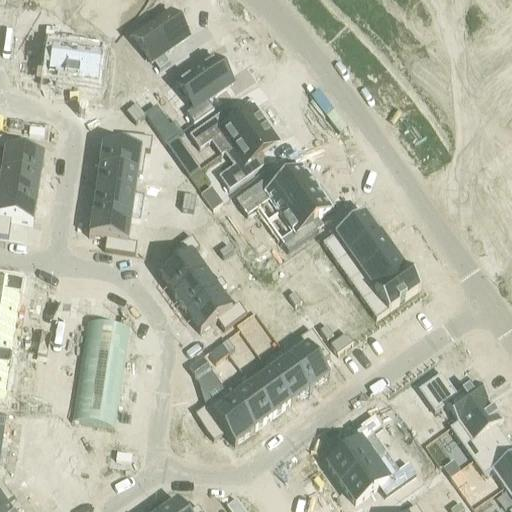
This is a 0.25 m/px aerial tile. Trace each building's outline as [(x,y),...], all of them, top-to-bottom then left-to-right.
[(86,0),(88,1),(79,13),(114,40),(144,1),(142,0),(86,0)] [(353,0),(362,13),(379,0),(353,0)] [(402,0),(379,0),(362,13),(373,28),(406,5),(402,0)] [(406,5),(373,28),(384,44),(417,21),(406,5)] [(188,40),(169,14),(132,40),(150,66),(152,65),(158,74),(169,66),(163,57),(188,40)] [(417,21),(384,44),(395,60),(428,37),(417,21)] [(44,29),(39,67),(51,69),(49,79),(63,81),(63,83),(77,85),(77,83),(94,85),(98,59),(74,56),(75,49),(56,46),(58,31),(44,29)] [(428,37),(395,60),(406,75),(439,52),(428,37)] [(439,52),(406,75),(417,91),(450,68),(439,52)] [(206,103),(232,85),(213,59),(174,87),(192,112),(185,117),(193,128),(213,113),(206,103)] [(450,68),(417,91),(428,107),(461,84),(450,68)] [(145,120),(135,107),(125,114),(135,127),(145,120)] [(228,111),(189,139),(199,153),(210,145),(219,159),(264,128),(251,110),(235,121),(228,111)] [(181,136),(174,126),(157,138),(164,148),(181,136)] [(29,127),(28,136),(43,138),(44,129),(29,127)] [(264,128),(219,159),(220,160),(223,157),(232,170),(218,180),(228,194),(267,167),(260,157),(276,145),(264,128)] [(101,148),(98,170),(141,177),(144,155),(149,156),(151,141),(120,137),(119,149),(101,147),(101,148)] [(0,173),(0,174),(39,180),(42,158),(43,158),(43,157),(26,154),(27,142),(0,138),(0,151),(4,152),(1,173),(0,173)] [(165,148),(179,168),(189,161),(175,141),(165,148)] [(276,175),(234,204),(246,220),(247,219),(246,218),(255,212),(267,203),(278,218),(320,188),(319,188),(316,190),(301,168),(300,169),(301,171),(282,184),(276,175)] [(98,172),(95,193),(143,200),(143,199),(133,198),(136,177),(141,178),(141,177),(98,170),(97,172),(98,172)] [(511,207),(487,172),(465,187),(500,236),(511,227),(511,207)] [(0,197),(35,203),(38,181),(39,181),(39,180),(0,174),(0,197)] [(320,188),(278,218),(291,238),(281,245),(280,244),(279,245),(287,256),(318,234),(312,226),(330,213),(331,214),(332,213),(331,212),(335,210),(320,188)] [(217,201),(210,191),(200,198),(207,208),(217,201)] [(91,215),(139,223),(143,200),(95,193),(92,215),(91,215)] [(0,238),(8,240),(8,239),(10,223),(32,226),(35,203),(0,197),(0,238)] [(183,198),(182,206),(194,208),(195,200),(183,198)] [(180,214),(192,215),(194,208),(182,206),(180,214)] [(224,211),(214,218),(223,231),(232,224),(224,211)] [(88,238),(88,239),(105,242),(103,253),(103,254),(134,259),(134,257),(136,244),(127,243),(130,222),(139,224),(139,223),(91,215),(91,216),(88,238)] [(364,217),(322,247),(336,267),(378,236),(364,217)] [(378,236),(336,267),(348,285),(392,255),(378,236)] [(175,266),(158,278),(172,298),(204,275),(191,257),(199,252),(191,240),(188,242),(168,256),(175,266)] [(218,255),(223,262),(232,255),(228,248),(218,255)] [(392,255),(348,285),(362,304),(405,273),(392,255)] [(405,273),(362,304),(375,323),(419,293),(405,273)] [(204,275),(172,298),(173,299),(173,298),(185,315),(185,316),(224,288),(220,282),(212,287),(204,275)] [(0,283),(0,308),(17,311),(18,299),(19,299),(21,286),(7,284),(6,284),(0,283)] [(224,288),(185,316),(199,336),(216,324),(223,334),(245,318),(237,307),(230,312),(217,295),(225,289),(224,288)] [(287,300),(294,311),(300,306),(294,296),(287,300)] [(0,332),(13,335),(17,311),(0,308),(0,332)] [(325,330),(319,334),(326,344),(332,339),(325,330)] [(0,332),(0,357),(10,358),(13,335),(0,332)] [(311,334),(281,355),(309,394),(329,381),(319,367),(329,360),(311,334)] [(336,359),(352,347),(345,338),(329,349),(336,359)] [(227,358),(234,353),(227,343),(220,348),(227,358)] [(213,353),(208,357),(215,366),(227,358),(220,348),(213,353)] [(281,355),(263,368),(291,407),(309,394),(281,355)] [(0,380),(6,381),(8,371),(10,359),(10,358),(0,357),(0,380)] [(198,383),(211,374),(202,361),(188,370),(198,383)] [(245,381),(244,381),(271,420),(289,407),(290,408),(291,407),(263,368),(262,368),(267,376),(250,388),(245,381)] [(417,394),(434,417),(444,409),(457,426),(449,432),(449,433),(488,405),(474,386),(456,399),(441,377),(417,394)] [(244,381),(225,394),(253,434),(254,433),(254,432),(271,420),(244,381)] [(194,416),(213,442),(224,434),(234,448),(253,434),(225,394),(194,416)] [(488,405),(449,433),(472,465),(505,442),(496,429),(502,424),(488,405)] [(350,452),(327,468),(340,487),(384,456),(372,438),(382,431),(374,420),(343,442),(350,452)] [(511,451),(505,442),(472,465),(483,480),(491,475),(503,492),(511,486),(511,451)] [(131,458),(116,456),(115,464),(129,466),(131,458)] [(384,456),(340,487),(354,507),(377,491),(384,501),(415,479),(407,468),(397,475),(384,456)] [(452,465),(442,472),(449,482),(459,475),(452,465)] [(459,475),(449,482),(453,488),(456,492),(466,485),(459,475)] [(511,511),(511,486),(503,492),(511,504),(511,511)]
